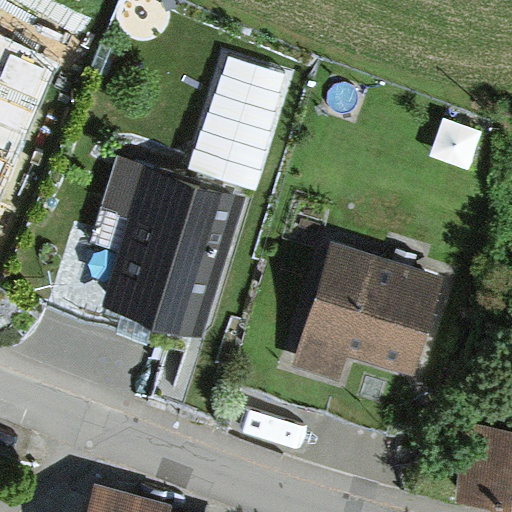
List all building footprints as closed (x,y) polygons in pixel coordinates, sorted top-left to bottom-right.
[(0,193),(50,76),(0,55),(0,193)] [(100,309),(198,341),(245,198),(117,156),(88,244),(118,254),(100,309)] [(294,362),(340,376),(346,358),(419,381),(451,280),(332,243),(294,362)] [(511,427),(464,424),(457,502),(511,506),(511,427)] [(164,511),(166,508),(97,489),(90,511),(164,511)]
